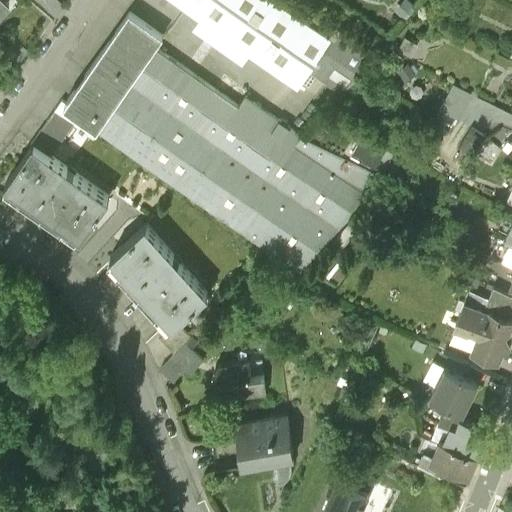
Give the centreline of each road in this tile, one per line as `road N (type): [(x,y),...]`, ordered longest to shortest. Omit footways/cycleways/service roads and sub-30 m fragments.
road 1 (residential): [(0,218),(20,225),(105,307),(194,511)]
road 2 (residential): [(0,110),(80,0)]
